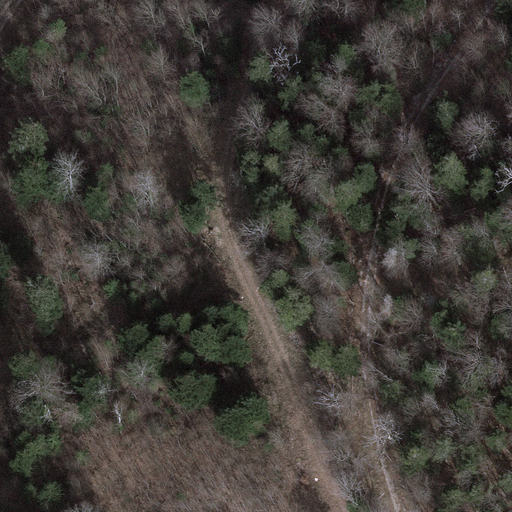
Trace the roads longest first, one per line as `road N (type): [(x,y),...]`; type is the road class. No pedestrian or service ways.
road 1 (track): [(399,511),(365,416),(354,328),(360,231),(375,173),(483,0)]
road 2 (track): [(287,0),(240,92),(217,172),(223,229),(339,511)]
